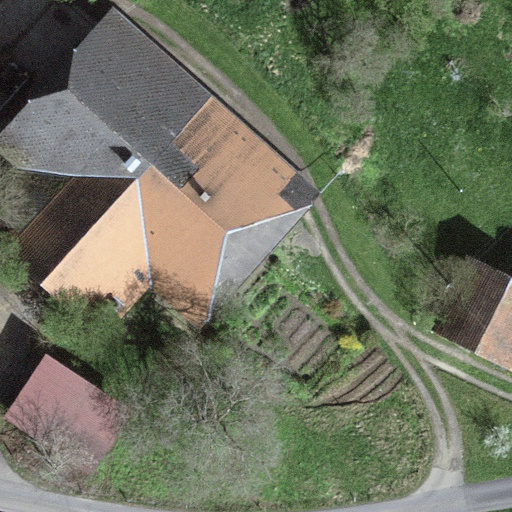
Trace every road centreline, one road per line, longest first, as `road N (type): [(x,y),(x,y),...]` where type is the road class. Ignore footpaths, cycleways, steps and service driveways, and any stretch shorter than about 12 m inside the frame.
road 1 (track): [(124,0),(286,141),(334,254),(361,295),(401,332),(511,394)]
road 2 (track): [(439,499),(448,463),(441,419),(401,332)]
road 3 (unclassified): [(511,492),(375,511)]
